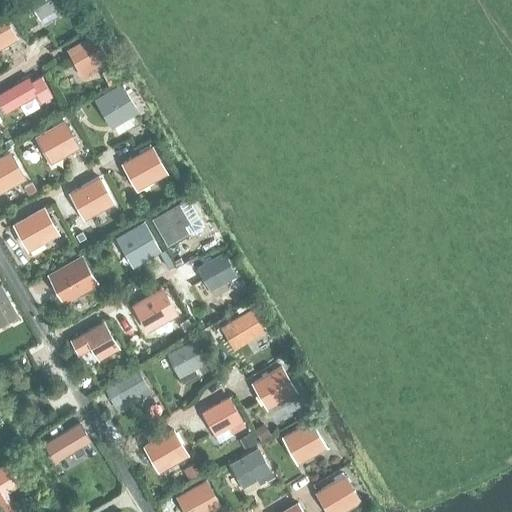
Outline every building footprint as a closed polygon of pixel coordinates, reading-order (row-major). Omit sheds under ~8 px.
[(23,0),(12,6),(16,13),(27,7),(23,0)] [(70,8),(65,0),(29,0),(41,19),(54,10),(57,16),(70,8)] [(1,13),(0,13),(0,40),(1,40),(4,45),(16,38),(1,13)] [(107,56),(95,35),(70,49),(81,70),(107,56)] [(115,65),(104,71),(111,84),(122,77),(115,65)] [(29,76),(0,93),(0,100),(6,111),(37,94),(42,101),(53,95),(48,87),(42,76),(32,81),(29,76)] [(136,106),(124,85),(99,100),(111,121),(136,106)] [(81,108),(74,112),(78,119),(85,115),(81,108)] [(64,121),(38,136),(50,156),(63,148),(66,153),(78,147),(64,121)] [(12,138),(6,141),(9,146),(14,143),(12,138)] [(165,173),(150,148),(124,162),(136,183),(150,175),(153,180),(165,173)] [(9,152),(0,157),(0,184),(9,179),(12,185),(24,178),(9,152)] [(98,177),(72,191),(84,212),(98,204),(101,209),(112,202),(98,177)] [(26,188),(30,195),(37,191),(33,184),(26,188)] [(203,223),(187,196),(160,212),(173,234),(187,225),(190,231),(203,223)] [(42,208),(16,223),(28,243),(42,236),(45,241),(56,234),(42,208)] [(118,237),(129,257),(143,249),(146,254),(158,247),(144,222),(118,237)] [(83,231),(77,234),(80,240),(86,237),(83,231)] [(236,274),(225,253),(199,267),(211,288),(236,274)] [(98,282),(83,256),(50,275),(65,301),(98,282)] [(2,285),(0,285),(0,325),(18,315),(2,285)] [(161,289),(135,304),(147,324),(161,316),(164,321),(175,315),(161,289)] [(254,305),(222,325),(236,348),(268,328),(254,305)] [(190,317),(184,320),(189,328),(194,324),(190,317)] [(96,326),(71,340),(80,356),(93,349),(97,355),(109,348),(96,326)] [(212,329),(203,334),(209,345),(218,340),(212,329)] [(206,361),(195,340),(169,353),(180,374),(206,361)] [(295,392),(281,367),(255,382),(267,402),(281,394),(284,399),(295,392)] [(151,391),(139,370),(107,389),(115,403),(135,391),(139,397),(151,391)] [(246,424),(230,398),(203,413),(216,435),(229,427),(232,432),(246,424)] [(310,421),(285,436),(296,456),(310,448),(313,454),(325,447),(310,421)] [(81,422),(46,443),(56,460),(91,440),(81,422)] [(265,424),(256,430),(263,441),(271,435),(265,424)] [(186,456),(172,430),(146,445),(158,465),(172,457),(175,462),(186,456)] [(252,432),(239,439),(245,449),(258,441),(252,432)] [(274,476),(259,449),(232,464),(244,486),(258,478),(261,483),(274,476)] [(196,462),(184,468),(190,479),(202,472),(196,462)] [(0,467),(0,500),(6,511),(12,511),(19,508),(8,491),(20,484),(7,463),(0,467)] [(359,501),(343,476),(318,491),(330,511),(344,503),(347,508),(359,501)] [(205,480),(179,495),(188,511),(196,511),(205,507),(207,511),(208,511),(219,506),(205,480)] [(303,511),(298,503),(283,511),(303,511)]
